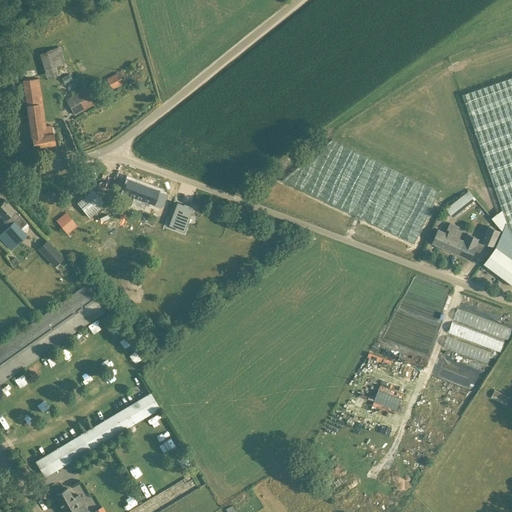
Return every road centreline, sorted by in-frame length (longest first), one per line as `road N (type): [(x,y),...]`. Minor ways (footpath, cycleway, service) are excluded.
road 1 (unclassified): [(511,301),(114,152)]
road 2 (unclassified): [(114,152),(297,0)]
